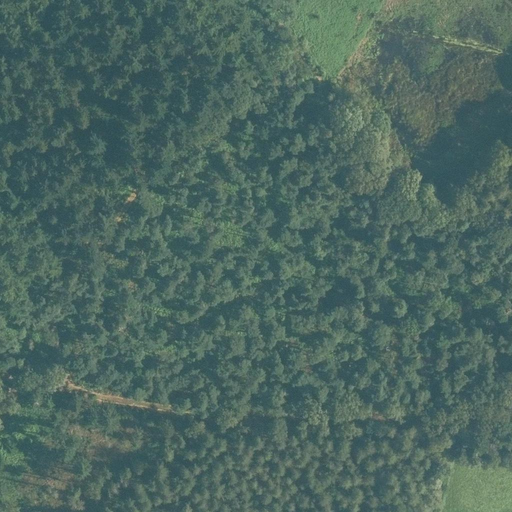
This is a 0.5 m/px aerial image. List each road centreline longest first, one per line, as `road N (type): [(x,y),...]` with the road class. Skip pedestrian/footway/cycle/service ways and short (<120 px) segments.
road 1 (track): [(16,378),(165,412),(236,419),(497,420)]
road 2 (track): [(274,38),(343,114),(371,175),(511,232)]
road 3 (track): [(83,261),(238,68)]
road 4 (track): [(79,391),(62,356),(55,306),(83,261)]
road 5 (track): [(0,162),(83,261)]
